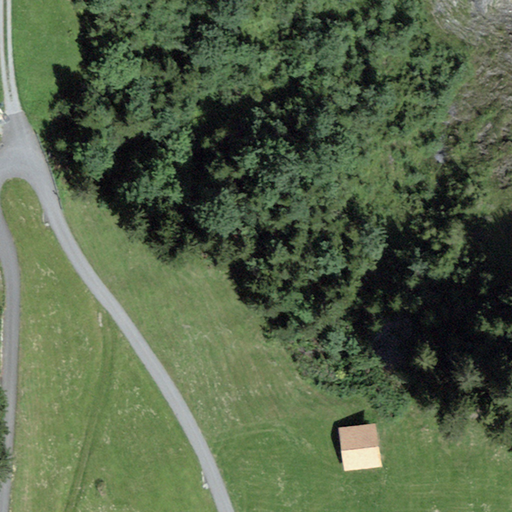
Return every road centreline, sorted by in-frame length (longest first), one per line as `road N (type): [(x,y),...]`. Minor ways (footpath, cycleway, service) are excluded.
road 1 (unclassified): [(235,511),(213,455),(70,235),(46,168),(28,159),(12,174),(10,199),(20,248),(8,511)]
road 2 (track): [(28,159),(16,82),(16,0)]
